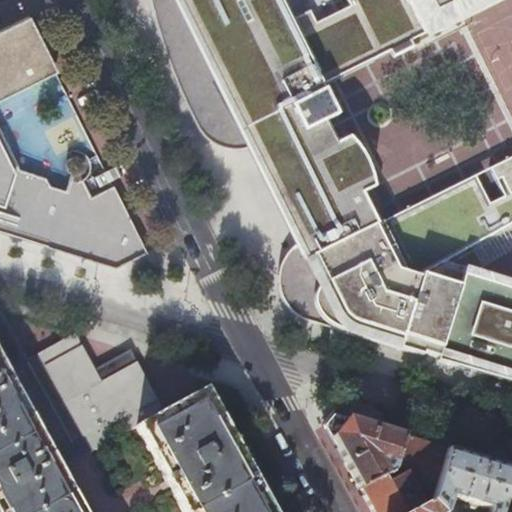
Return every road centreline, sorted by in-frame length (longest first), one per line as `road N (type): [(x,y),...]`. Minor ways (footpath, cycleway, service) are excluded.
road 1 (residential): [(70,0),(254,348)]
road 2 (residential): [(254,348),(511,431)]
road 3 (residential): [(0,276),(254,348)]
road 4 (residential): [(254,348),(343,511)]
